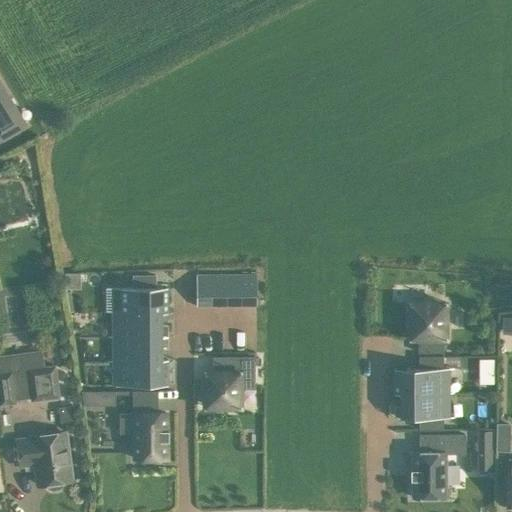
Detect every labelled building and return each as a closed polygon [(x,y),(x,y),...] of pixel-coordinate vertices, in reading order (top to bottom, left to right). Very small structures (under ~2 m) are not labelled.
[(0,137),(25,123),(0,81),(0,137)] [(227,305),(242,305),(242,274),(227,275),(227,305)] [(257,274),(242,274),(242,305),(257,305),(257,274)] [(197,305),(213,305),(213,275),(197,275),(197,305)] [(227,305),(227,275),(213,275),(213,305),(227,305)] [(122,313),(162,313),(168,313),(168,287),(122,287),(122,313)] [(411,328),(411,337),(444,337),(444,328),(447,328),(446,312),(444,312),(444,303),(435,303),(435,301),(420,301),(420,303),(411,303),(411,312),(409,312),(409,328),(411,328)] [(122,336),(162,336),(162,313),(122,313),(122,336)] [(511,316),(503,316),(502,349),(511,349),(511,316)] [(122,359),(162,359),(162,336),(122,336),(122,359)] [(419,338),(419,351),(445,351),(445,338),(419,338)] [(418,356),(418,370),(442,370),(442,356),(418,356)] [(204,380),(204,396),(206,396),(206,405),(214,405),(214,407),(231,407),(231,405),(240,405),(240,397),(242,397),(242,387),(254,387),(254,357),(213,357),(213,371),(206,371),(206,380),(204,380)] [(122,359),(122,385),(168,385),(168,359),(162,359),(122,359)] [(60,399),(55,368),(28,371),(32,403),(60,399)] [(450,370),(442,370),(418,370),(394,370),(394,394),(400,394),(440,394),(450,394),(450,370)] [(16,405),(12,373),(0,375),(0,406),(0,407),(16,405)] [(96,390),(82,390),(83,405),(96,405),(96,390)] [(132,413),(120,413),(120,431),(132,431),(132,459),(168,459),(168,412),(156,412),(156,391),(132,391),(132,413)] [(400,417),(418,417),(440,417),(440,394),(400,394),(400,417)] [(442,417),(440,417),(418,417),(418,429),(442,429),(442,417)] [(510,450),(510,423),(497,423),(497,450),(510,450)] [(493,429),(478,429),(478,443),(493,442),(493,429)] [(66,447),(64,433),(33,438),(33,439),(17,441),(21,467),(37,465),(39,485),(46,484),(47,487),(50,489),(54,490),(58,489),(61,488),(64,484),(63,482),(70,481),(68,460),(71,460),(69,447),(66,447)] [(420,452),(412,452),(412,496),(446,496),(446,455),(465,455),(465,434),(420,434),(420,452)]
